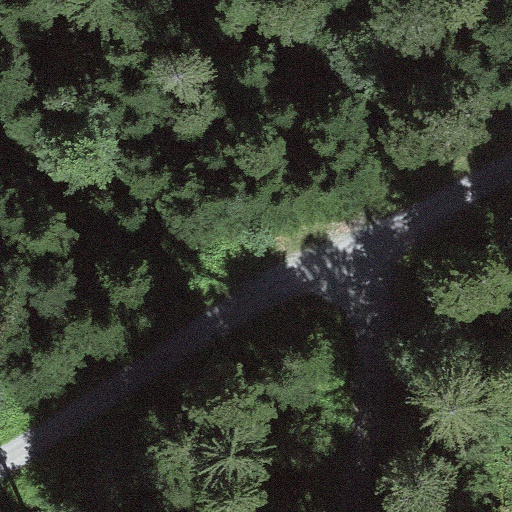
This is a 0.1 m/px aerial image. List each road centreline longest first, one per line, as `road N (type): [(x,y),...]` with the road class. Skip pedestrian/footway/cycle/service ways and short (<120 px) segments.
road 1 (track): [(0,466),(366,245)]
road 2 (track): [(358,511),(373,436),(366,245)]
road 3 (track): [(366,245),(511,165)]
